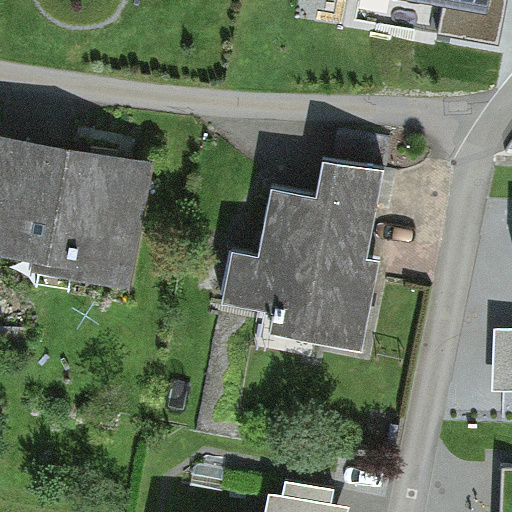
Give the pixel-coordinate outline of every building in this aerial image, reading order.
[(463,0),(355,0),(353,13),(457,33),(463,0)] [(0,250),(123,271),(140,169),(0,144),(0,250)] [(276,328),(361,344),(375,267),(360,264),(377,178),(328,169),(321,205),(277,197),(264,264),(235,259),(228,298),(280,308),(276,328)] [(511,329),(493,329),(492,390),(511,390),(511,329)] [(345,511),(347,508),(275,498),(272,511),(345,511)]
